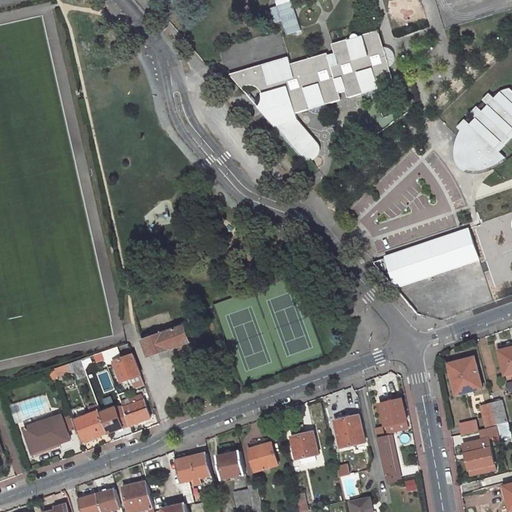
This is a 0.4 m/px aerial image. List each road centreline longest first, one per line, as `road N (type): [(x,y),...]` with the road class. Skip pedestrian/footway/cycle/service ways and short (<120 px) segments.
road 1 (unclassified): [(0,499),(408,345)]
road 2 (unclassified): [(165,53),(178,124),(207,161),(245,200),(308,224),(329,243)]
road 3 (unclassified): [(329,243),(306,209),(245,184),(195,124),(165,53)]
road 4 (unclassified): [(408,345),(442,511)]
road 5 (unclassified): [(408,345),(329,243)]
